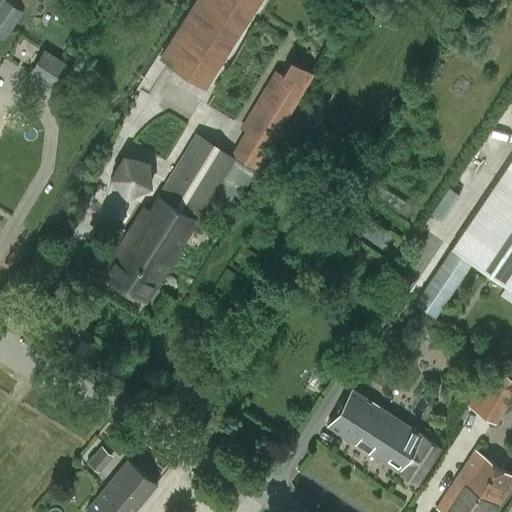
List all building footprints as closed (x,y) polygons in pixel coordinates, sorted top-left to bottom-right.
[(10,0),(0,0),(0,37),(2,39),(23,9),(10,0)] [(196,0),(161,56),(202,81),(253,0),(196,0)] [(58,91),(73,67),(44,48),(29,72),(58,91)] [(144,205),(102,272),(145,300),(196,218),(214,189),(234,202),(313,71),(290,58),(233,154),(197,132),(150,209),(144,205)] [(123,154),(110,176),(126,195),(150,185),(148,160),(123,154)] [(511,156),(415,301),(434,315),(471,260),(511,287),(511,156)] [(476,392),(469,402),(496,420),(511,396),(511,376),(502,369),(483,397),(476,392)] [(350,386),(327,422),(416,481),(440,444),(421,431),(421,432),(350,386)] [(98,468),(112,454),(101,445),(89,461),(98,468)] [(443,511),(492,511),(511,483),(511,473),(475,449),(436,507),(443,511)] [(91,511),(132,511),(156,483),(127,459),(86,508),(91,511)]
